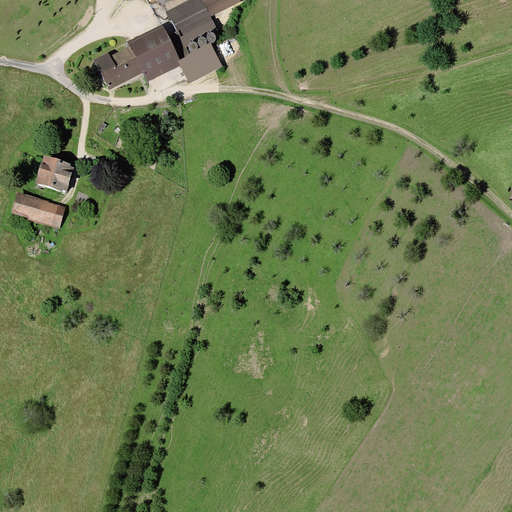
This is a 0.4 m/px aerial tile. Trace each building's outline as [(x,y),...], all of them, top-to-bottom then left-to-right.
[(188,0),(166,12),(177,31),(185,47),(187,46),(217,27),(211,16),(241,1),(240,0),(188,0)] [(128,42),(130,46),(110,56),(109,52),(94,60),(108,90),(144,73),(147,81),(180,66),(178,61),(180,59),(168,35),(163,25),(128,42)] [(177,31),(168,35),(180,59),(186,56),(185,55),(190,53),(187,46),(185,47),(177,31)] [(222,63),(210,42),(190,53),(185,55),(186,56),(180,59),(178,61),(180,66),(189,81),(222,63)] [(63,190),(67,191),(74,167),(70,166),(71,164),(44,155),(42,163),(41,162),(37,174),(38,174),(36,182),(62,191),(63,190)] [(28,219),(59,229),(66,207),(49,202),(49,201),(17,192),(11,213),(28,218),(28,219)]
